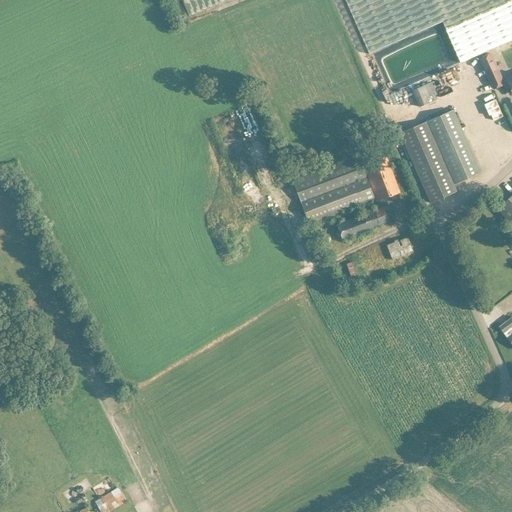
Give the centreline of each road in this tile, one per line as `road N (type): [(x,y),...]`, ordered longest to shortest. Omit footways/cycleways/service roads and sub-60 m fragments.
road 1 (unclassified): [(511,389),(447,226),(511,170)]
road 2 (unclassified): [(350,511),(420,469),(502,407),(511,390)]
